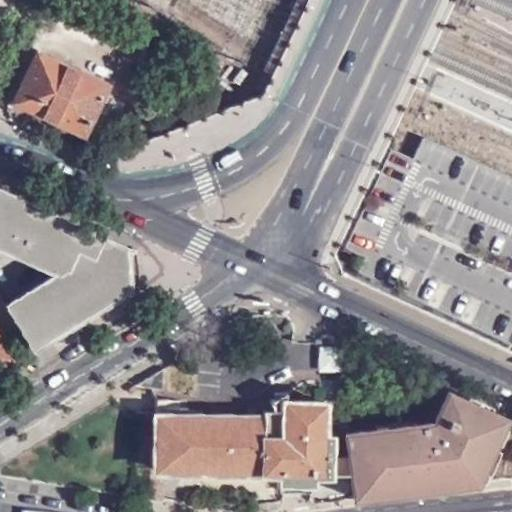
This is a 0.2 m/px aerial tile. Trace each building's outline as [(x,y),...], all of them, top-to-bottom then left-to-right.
[(54,25),(65,0),(29,0),(24,11),(54,25)] [(81,127),(104,78),(35,46),(10,96),(81,127)] [(244,139),(238,111),(185,122),(191,151),(244,139)] [(19,325),(34,349),(130,289),(127,251),(0,191),(0,244),(59,273),(6,305),(19,325)] [(0,313),(10,330),(19,325),(6,305),(0,294),(0,313)] [(0,367),(11,361),(0,342),(0,367)] [(340,372),(342,350),(319,347),(317,371),(340,372)] [(471,403),(447,392),(433,423),(416,425),(416,435),(403,437),(400,427),(346,434),(353,499),(405,492),(478,485),(506,420),(484,409),(480,415),(467,409),(471,403)] [(283,417),(158,415),(156,470),(282,472),(282,492),(310,492),(311,474),(328,472),(329,438),(338,438),(338,426),(325,425),(324,402),(283,401),(283,417)] [(484,409),(471,403),(467,409),(480,415),(484,409)] [(111,434),(137,435),(137,421),(111,420),(82,439),(87,447),(111,434)] [(416,435),(416,425),(400,427),(403,437),(416,435)]
